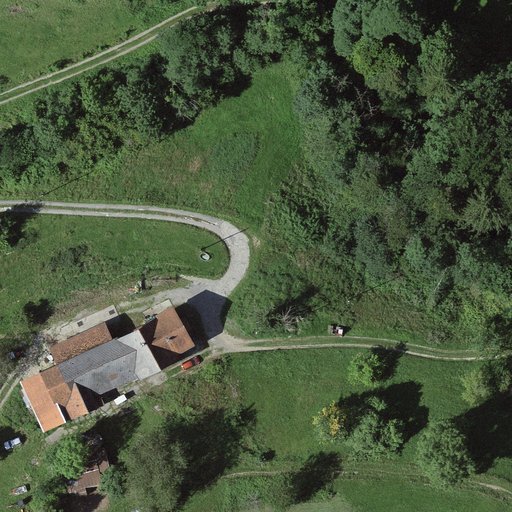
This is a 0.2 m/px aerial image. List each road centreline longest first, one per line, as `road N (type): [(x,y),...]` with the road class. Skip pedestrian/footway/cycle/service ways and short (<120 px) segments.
road 1 (track): [(219,345),(215,296),(240,259),(228,230),(147,212),(0,206)]
road 2 (track): [(503,511),(419,466),(278,420),(219,345)]
road 3 (track): [(511,353),(460,356),(343,340),(219,345)]
road 4 (track): [(0,100),(184,16),(259,0)]
